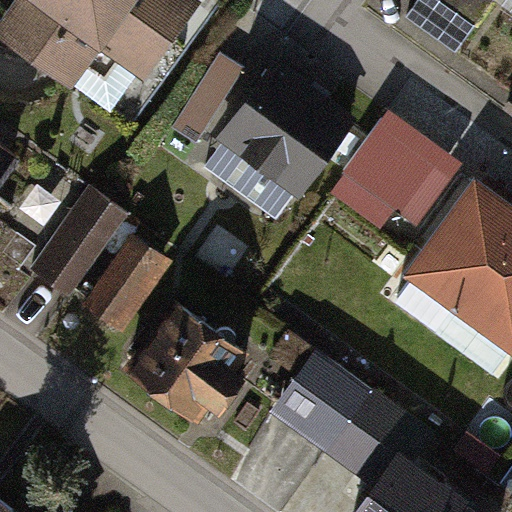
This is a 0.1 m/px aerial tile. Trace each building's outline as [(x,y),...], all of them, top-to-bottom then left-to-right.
[(39,0),(23,24),(107,80),(130,46),(174,76),(225,0),(39,0)] [(511,0),(424,0),(417,12),(471,48),(503,0),(511,0)] [(376,117),(287,56),(232,135),(322,196),(376,117)] [(480,162),(402,108),(360,169),(438,222),(480,162)] [(0,225),(5,229),(52,157),(0,122),(0,225)] [(511,184),(500,176),(431,270),(511,329),(511,184)] [(143,215),(92,183),(40,266),(90,298),(143,215)] [(186,261),(145,232),(96,302),(136,331),(186,261)] [(270,333),(206,294),(159,371),(225,411),(235,395),(260,411),(286,369),(258,352),(270,333)] [(384,389),(329,349),(288,405),(343,445),(384,389)] [(511,511),(511,507),(423,447),(379,511),(511,511)] [(62,511),(19,480),(0,506),(0,511),(62,511)]
